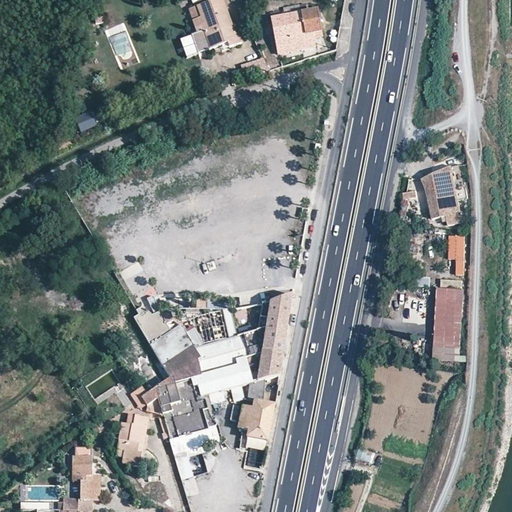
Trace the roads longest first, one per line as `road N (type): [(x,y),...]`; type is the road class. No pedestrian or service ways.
road 1 (unclassified): [(324,511),(425,0)]
road 2 (primary): [(382,0),(285,511)]
road 3 (primary): [(308,511),(404,0)]
road 4 (unclassified): [(346,95),(266,511)]
road 5 (unclassified): [(0,207),(65,165),(317,72)]
